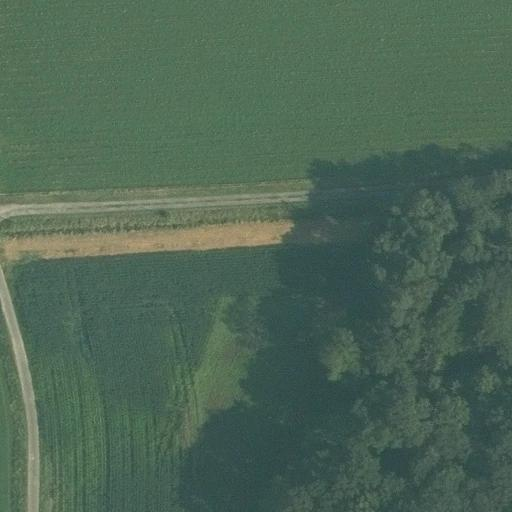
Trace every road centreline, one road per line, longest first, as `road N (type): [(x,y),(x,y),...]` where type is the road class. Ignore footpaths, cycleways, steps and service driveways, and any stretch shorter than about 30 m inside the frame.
road 1 (track): [(0,209),(511,181)]
road 2 (unclassified): [(33,511),(34,404),(0,286)]
